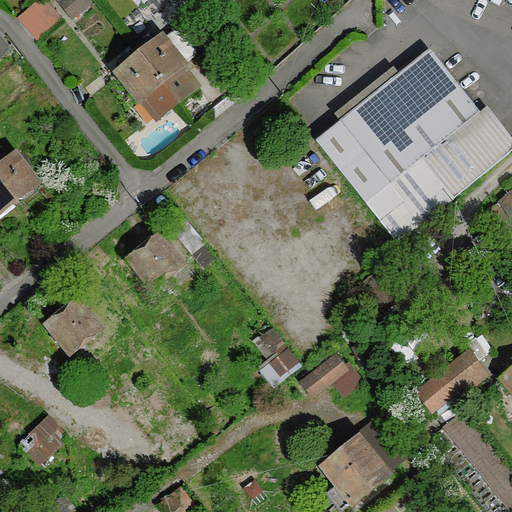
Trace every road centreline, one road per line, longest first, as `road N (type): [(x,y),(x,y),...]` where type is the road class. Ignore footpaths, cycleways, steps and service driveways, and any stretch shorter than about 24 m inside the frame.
road 1 (residential): [(142,191),(364,3)]
road 2 (residential): [(142,191),(0,16)]
road 3 (residential): [(0,304),(142,191)]
